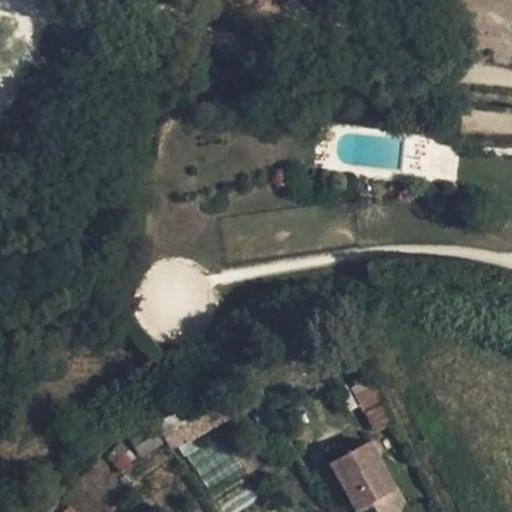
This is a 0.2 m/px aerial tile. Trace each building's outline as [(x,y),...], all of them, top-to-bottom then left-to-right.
[(385,111),(364,109),(363,122),(384,123),(385,111)] [(400,112),(399,131),(421,132),(423,113),(400,112)] [(441,114),(423,113),(421,132),(421,137),(440,138),(441,114)] [(267,401),(245,360),(233,367),(255,408),(267,401)] [(220,375),(151,413),(165,438),(234,398),(220,375)] [(376,407),(386,402),(373,376),(364,381),(376,407)] [(234,398),(165,438),(171,447),(185,439),(187,443),(241,412),(234,398)] [(375,433),(397,422),(386,402),(376,407),(364,413),(375,433)] [(140,455),(161,442),(153,428),(131,442),(140,455)] [(371,441),(331,463),(357,511),(400,511),(408,508),(371,441)]
